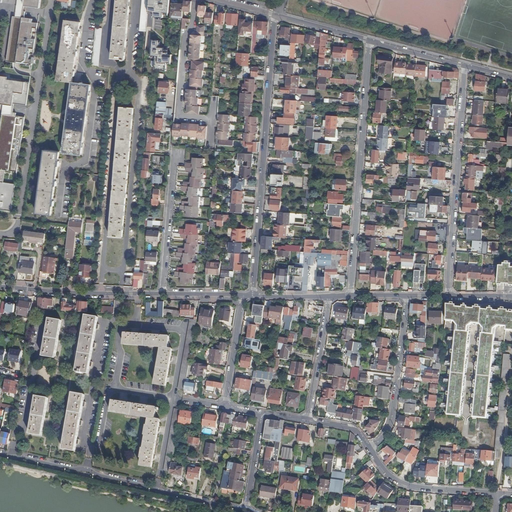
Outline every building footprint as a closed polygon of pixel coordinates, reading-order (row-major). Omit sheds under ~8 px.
[(0,0),(0,210),(12,212),(16,185),(1,182),(2,179),(3,179),(4,174),(2,174),(3,170),(17,173),(30,83),(8,80),(8,78),(0,76),(0,0),(25,0),(24,6),(40,9),(41,0),(0,0)] [(125,60),(129,0),(117,0),(112,59),(122,60),(122,61),(125,61),(125,60)] [(146,32),(148,0),(142,0),(140,32),(146,32)] [(156,0),(148,0),(148,12),(155,13),(155,18),(161,18),(162,14),(169,14),(169,0),(162,0),(162,1),(157,0),(156,0)] [(191,2),(184,2),(183,6),(183,12),(191,13),(191,2)] [(171,18),(182,19),(183,12),(183,6),(172,5),(172,9),(171,9),(170,13),(172,13),(171,18)] [(206,17),(206,13),(206,6),(199,6),(198,17),(206,17)] [(213,24),(214,14),(206,13),(206,17),(205,24),(213,24)] [(224,25),(225,14),(220,14),(220,17),(216,17),(215,24),(224,25)] [(227,25),(235,26),(237,26),(238,26),(238,15),(227,14),(226,25),(227,25)] [(39,21),(13,17),(7,62),(32,66),(38,22),(39,21)] [(246,20),(240,20),(239,37),(244,37),(244,36),(252,36),(253,35),(253,30),(253,28),(253,24),(248,23),(245,23),(246,21),(246,20)] [(79,32),(80,23),(65,21),(65,25),(66,26),(65,37),(63,37),(62,45),(64,45),(62,57),(61,57),(59,65),(61,65),(59,77),(58,77),(57,81),(72,83),(70,97),(72,97),(67,139),(65,138),(63,151),(67,152),(67,153),(77,155),(78,153),(82,153),(83,140),(81,140),(84,123),(86,123),(86,116),(84,116),(87,99),(89,99),(90,86),(86,86),(86,84),(82,84),(82,83),(80,83),(80,84),(76,83),(76,84),(72,85),(73,77),(74,77),(75,71),(74,71),(76,57),(77,57),(78,52),(76,51),(78,37),(80,37),(80,32),(79,32)] [(32,66),(30,78),(33,78),(36,60),(37,60),(39,47),(38,47),(42,23),(38,22),(32,66)] [(262,36),(268,36),(269,23),(255,22),(255,28),(258,28),(258,30),(263,31),(262,36)] [(98,66),(102,29),(95,28),(92,65),(98,66)] [(291,39),(291,37),(289,36),(290,29),(282,28),(282,31),(280,31),(280,37),(286,38),(286,41),(282,41),(281,55),(290,56),(291,46),(291,39)] [(320,52),(319,66),(324,66),(326,49),(327,49),(328,45),(326,45),(327,35),(321,34),(321,39),(321,41),(321,52),(320,52)] [(321,41),(321,39),(312,36),(310,36),(307,35),(306,43),(316,46),(315,49),(320,50),(321,41)] [(191,36),(191,43),(201,44),(202,37),(196,36),(191,36)] [(161,41),(151,41),(151,51),(150,56),(167,57),(168,48),(161,48),(161,41)] [(191,43),(190,51),(201,52),(201,51),(201,45),(201,44),(191,43)] [(348,56),(347,56),(347,61),(350,61),(350,57),(352,57),(352,58),(353,58),(358,58),(358,52),(353,52),(353,44),(349,44),(348,56)] [(338,46),(334,46),(333,58),(343,59),(344,48),(340,48),(338,48),(338,46)] [(193,59),(192,62),(200,63),(201,52),(190,51),(189,58),(193,59)] [(248,62),(248,55),(237,54),(237,66),(242,66),(248,67),(249,62),(248,62)] [(391,74),(393,58),(380,56),(379,63),(381,64),(380,73),(391,74)] [(203,71),(204,71),(205,63),(200,63),(192,62),(192,70),(203,71)] [(283,75),(288,76),(294,76),(294,64),(289,63),(286,63),(285,69),(283,69),(283,75)] [(396,63),(394,74),(406,74),(406,66),(406,65),(400,64),(400,63),(396,63)] [(416,66),(416,65),(412,65),(412,66),(406,66),(406,74),(405,76),(416,77),(416,66)] [(416,66),(416,77),(426,77),(427,67),(416,66)] [(443,78),(459,79),(459,73),(458,70),(457,70),(453,69),(453,73),(443,72),(443,78)] [(191,78),(202,79),(203,71),(192,70),(190,70),(190,78),(191,78)] [(443,79),(443,78),(443,72),(443,71),(430,70),(429,78),(443,79)] [(486,83),(486,77),(476,75),(476,91),(485,92),(485,86),(486,83)] [(288,76),(287,88),(292,88),(298,89),(299,77),(294,76),(288,76)] [(198,87),(203,88),(204,80),(202,79),(191,78),(190,87),(198,87)] [(252,92),(257,93),(258,87),(257,87),(255,87),(255,85),(256,80),(247,79),(246,85),(244,85),(243,92),(252,92)] [(318,85),(317,90),(321,91),(321,90),(326,90),(326,80),(321,79),(320,85),(318,85)] [(168,94),(169,83),(168,83),(168,81),(163,81),(163,83),(160,82),(159,93),(168,94)] [(442,94),(448,94),(450,94),(450,84),(443,83),(442,94)] [(186,97),(197,98),(198,87),(190,87),(190,90),(187,90),(186,97)] [(392,89),(381,88),(380,101),(387,101),(391,102),(392,89)] [(509,90),(498,89),(497,103),(508,104),(509,90)] [(240,104),(251,105),(252,92),(243,92),(241,91),(240,104)] [(355,103),(355,93),(344,92),(344,102),(355,103)] [(198,107),(198,98),(197,98),(186,97),(185,106),(187,106),(198,107)] [(387,101),(380,101),(378,101),(377,113),(383,113),(386,114),(387,101)] [(474,116),(483,117),(484,102),(483,101),(475,101),(474,116)] [(303,111),(303,113),(311,114),(312,104),(313,104),(313,103),(304,102),(303,111)] [(250,117),(251,105),(240,104),(239,116),(246,117),(250,117)] [(166,105),(157,105),(157,114),(165,115),(166,105)] [(187,114),(199,115),(200,107),(198,107),(187,106),(187,114)] [(445,118),(451,119),(452,106),(447,106),(444,106),(444,108),(443,108),(443,113),(446,113),(446,118),(445,118)] [(123,238),(134,109),(121,107),(110,237),(123,238)] [(49,122),(52,116),(46,113),(43,119),(49,122)] [(271,120),(271,124),(285,125),(285,124),(294,125),(295,114),(293,114),(285,113),(285,119),(281,118),(281,121),(278,120),(271,120)] [(387,118),(387,114),(386,114),(383,113),(382,114),(374,113),(374,123),(383,124),(383,123),(382,123),(382,117),(387,118)] [(230,124),(230,116),(222,115),(218,115),(218,123),(219,123),(230,124)] [(327,128),(337,129),(338,117),(327,116),(327,128)] [(482,126),(483,117),(474,116),(473,116),(473,125),(482,126)] [(257,126),(258,118),(250,117),(246,117),(245,125),(246,125),(257,126)] [(433,130),(444,131),(445,118),(441,118),(436,117),(435,117),(435,122),(434,122),(433,130)] [(229,132),(231,132),(231,124),(230,124),(219,123),(218,131),(229,132)] [(173,137),(181,138),(181,137),(182,125),(174,124),(173,135),(173,137)] [(181,137),(190,137),(191,125),(182,124),(182,125),(181,137)] [(191,125),(190,137),(198,138),(199,126),(199,125),(191,125)] [(256,134),(258,134),(259,126),(257,126),(246,125),(246,133),(256,134)] [(198,138),(198,139),(206,140),(207,127),(199,126),(198,138)] [(389,139),(390,139),(391,127),(380,126),(379,138),(389,139)] [(276,128),(275,137),(289,138),(289,129),(276,128)] [(487,139),(487,129),(470,128),(470,133),(472,133),(472,138),(487,139)] [(336,130),(336,129),(327,129),(326,138),(335,138),(335,137),(337,137),(338,131),(337,130),(336,130)] [(217,140),(228,141),(229,132),(218,131),(217,131),(217,140)] [(416,141),(425,142),(426,131),(417,131),(416,141)] [(244,142),(256,143),(256,134),(246,133),(244,133),(244,142)] [(277,144),(276,150),(289,151),(290,138),(289,138),(275,137),(275,142),(277,144)] [(388,142),(389,139),(379,138),(378,138),(378,151),(379,151),(388,151),(391,152),(392,142),(388,142)] [(257,152),(257,143),(256,143),(244,142),(242,142),(242,144),(244,144),(244,147),(250,148),(250,152),(257,152)] [(442,143),(427,142),(426,154),(441,155),(442,143)] [(315,154),(326,155),(326,150),(329,150),(331,150),(332,150),(332,149),(332,148),(333,145),(316,143),(315,154)] [(297,158),(298,152),(289,151),(276,150),(269,149),(269,155),(273,156),(272,158),(282,159),(282,157),(282,156),(284,156),(284,157),(287,157),(286,163),(294,164),(294,158),(297,158)] [(58,161),(59,153),(44,150),(44,155),(45,155),(43,167),(42,166),(41,174),(42,175),(41,186),(40,186),(39,194),(40,194),(37,209),(36,213),(51,215),(52,205),(53,206),(54,201),(53,201),(55,186),(56,186),(56,181),(55,181),(57,166),(59,166),(59,161),(58,161)] [(252,167),(253,155),(239,154),(238,166),(241,167),(252,167)] [(202,163),(202,159),(193,159),(193,164),(186,163),(185,168),(187,168),(186,172),(193,173),(193,178),(191,178),(191,184),(184,183),(183,188),(182,188),(181,192),(188,193),(188,198),(189,198),(189,203),(182,203),(182,207),(180,207),(180,211),(187,212),(186,217),(197,218),(197,214),(199,214),(200,209),(200,208),(202,208),(203,202),(198,202),(198,198),(196,198),(197,194),(198,194),(198,188),(200,188),(201,183),(200,182),(200,179),(202,179),(202,175),(203,175),(204,169),(202,169),(203,163),(202,163)] [(397,177),(398,177),(398,165),(387,164),(386,170),(389,170),(388,177),(397,177)] [(273,175),(284,176),(285,166),(274,165),(273,175)] [(483,172),(484,167),(469,165),(468,165),(467,178),(476,179),(477,179),(477,171),(483,172)] [(246,180),(251,180),(252,167),(241,167),(240,179),(246,180)] [(433,180),(444,181),(445,168),(434,167),(433,180)] [(151,187),(153,187),(154,183),(162,184),(163,176),(159,176),(153,175),(152,183),(151,183),(151,187)] [(283,185),(284,176),(273,175),(272,184),(283,185)] [(397,188),(397,177),(388,177),(368,175),(367,184),(374,184),(375,178),(378,179),(378,181),(382,181),(382,179),(385,179),(384,186),(388,186),(388,188),(397,188)] [(467,178),(465,178),(465,185),(467,185),(466,190),(475,191),(476,179),(467,178)] [(233,191),(242,192),(243,186),(246,186),(246,180),(240,179),(234,179),(233,191)] [(346,191),(347,180),(337,179),(336,190),(346,191)] [(407,191),(419,192),(420,180),(409,179),(409,183),(415,184),(414,188),(410,188),(408,183),(407,191)] [(155,188),(151,188),(150,195),(154,195),(154,200),(152,200),(152,204),(159,205),(160,190),(155,190),(155,188)] [(281,199),(282,189),(273,188),(272,198),(281,199)] [(232,203),(243,204),(243,199),(242,199),(242,197),(244,197),(244,192),(242,192),(233,191),(232,191),(232,196),(233,196),(232,203)] [(330,199),(330,204),(328,204),(343,205),(344,195),(338,195),(339,192),(329,191),(329,199),(330,199)] [(417,200),(418,192),(409,191),(409,199),(417,200)] [(505,193),(489,192),(489,195),(494,196),(494,195),(501,195),(501,197),(500,197),(500,198),(498,198),(498,200),(495,199),(495,205),(499,205),(504,206),(505,193)] [(472,194),(463,194),(463,203),(471,203),(472,194)] [(443,205),(443,198),(431,197),(430,204),(443,205)] [(281,205),(281,202),(271,201),(270,209),(273,209),(273,211),(280,211),(281,207),(282,207),(282,205),(281,205)] [(409,216),(426,216),(426,203),(410,203),(409,216)] [(471,203),(463,203),(462,212),(471,212),(471,210),(478,210),(478,204),(471,203)] [(243,209),(243,205),(232,204),(231,213),(244,214),(245,209),(243,209)] [(343,210),(343,205),(328,204),(328,210),(327,210),(326,216),(340,217),(340,209),(343,210)] [(386,214),(390,214),(390,209),(383,208),(383,206),(377,205),(377,213),(382,214),(386,214)] [(279,225),(288,226),(289,226),(290,214),(280,213),(279,225)] [(379,218),(380,214),(368,213),(368,217),(370,217),(370,221),(375,221),(375,218),(379,218)] [(229,216),(224,215),(211,214),(210,222),(210,227),(216,227),(216,224),(214,224),(214,222),(218,222),(218,226),(223,227),(223,221),(229,222),(229,216)] [(479,216),(469,216),(468,228),(478,229),(479,216)] [(340,217),(334,217),(333,223),(332,223),(332,225),(333,225),(333,227),(341,227),(342,217),(340,217)] [(67,237),(65,258),(72,259),(75,232),(82,232),(83,224),(69,222),(69,227),(67,237)] [(195,285),(196,280),(193,280),(193,274),(194,274),(195,268),(194,268),(194,264),(192,264),(192,261),(193,261),(194,255),(196,255),(196,249),(195,249),(195,246),(198,246),(198,242),(199,242),(199,236),(199,230),(201,230),(201,226),(198,226),(197,226),(187,225),(187,231),(180,230),(179,235),(181,235),(181,239),(187,240),(187,245),(186,245),(185,250),(178,250),(178,254),(176,254),(176,258),(183,259),(182,265),(184,265),(184,269),(177,269),(177,273),(175,273),(174,278),(181,278),(181,284),(186,284),(191,284),(191,285),(195,285)] [(275,232),(275,237),(285,238),(287,238),(288,226),(279,225),(277,225),(276,232),(275,232)] [(381,228),(381,227),(368,226),(367,235),(375,236),(376,228),(380,229),(380,228),(381,228)] [(247,230),(241,229),(234,229),(233,241),(241,242),(241,240),(246,241),(247,234),(248,234),(249,230),(247,230)] [(341,230),(332,229),(331,242),(340,242),(341,230)] [(23,241),(45,244),(46,234),(25,231),(23,241)] [(148,231),(147,242),(159,243),(159,237),(160,235),(160,232),(148,231)] [(420,241),(428,242),(428,241),(436,241),(436,234),(436,232),(421,231),(420,241)] [(262,249),(268,250),(271,250),(276,250),(301,252),(301,247),(286,246),(286,247),(281,246),(281,247),(275,247),(275,240),(285,241),(285,238),(275,237),(274,237),(263,236),(262,249)] [(377,238),(367,238),(367,243),(368,243),(368,250),(373,251),(376,251),(377,238)] [(18,252),(22,253),(23,241),(19,240),(19,244),(6,242),(5,250),(18,252)] [(306,240),(305,252),(319,253),(332,254),(348,255),(349,252),(327,250),(327,252),(319,251),(312,251),(312,249),(314,249),(314,245),(312,244),(312,243),(320,243),(321,241),(311,240),(306,240)] [(230,241),(229,253),(235,254),(245,255),(246,250),(241,249),(242,242),(241,242),(233,241),(230,241)] [(484,242),(475,241),(475,242),(474,245),(473,245),(473,250),(479,251),(479,249),(482,250),(482,251),(483,251),(484,242)] [(438,253),(439,244),(430,244),(429,253),(438,253)] [(308,265),(309,265),(313,266),(314,257),(317,257),(319,258),(319,253),(305,252),(305,257),(307,257),(307,259),(309,259),(308,265)] [(361,263),(358,263),(358,266),(372,267),(372,264),(370,264),(371,252),(362,252),(361,263)] [(402,261),(402,257),(401,257),(401,254),(400,254),(396,254),(396,252),(388,252),(388,256),(387,261),(392,261),(392,263),(395,263),(395,261),(402,261)] [(146,261),(157,262),(157,254),(147,253),(146,261)] [(318,260),(318,266),(321,266),(325,266),(331,267),(332,254),(319,253),(319,258),(319,259),(318,260)] [(43,254),(40,279),(47,279),(48,273),(54,273),(56,261),(58,261),(58,259),(45,257),(46,254),(43,254)] [(249,257),(251,258),(251,255),(245,255),(235,254),(235,263),(248,264),(249,257)] [(348,255),(332,254),(331,267),(325,266),(325,268),(325,274),(330,275),(337,275),(337,270),(337,265),(340,265),(343,266),(345,267),(348,267),(348,255)] [(407,256),(402,256),(402,257),(402,261),(401,266),(406,267),(406,262),(409,263),(409,267),(414,267),(414,257),(410,256),(410,254),(407,254),(407,256)] [(429,267),(435,268),(435,264),(437,265),(437,261),(432,260),(433,255),(430,255),(429,267)] [(20,261),(19,273),(33,274),(35,263),(29,262),(20,261)] [(135,273),(133,288),(138,288),(138,280),(140,281),(140,279),(144,279),(145,264),(145,261),(142,261),(141,269),(141,273),(135,273)] [(511,265),(511,266),(511,262),(503,262),(503,264),(499,264),(498,282),(511,283),(511,265)] [(207,263),(206,274),(211,275),(211,273),(220,274),(221,264),(207,263)] [(91,272),(92,272),(93,265),(89,264),(88,271),(81,270),(80,276),(81,276),(90,277),(91,272)] [(426,264),(415,264),(414,282),(418,283),(419,278),(420,278),(420,283),(425,283),(426,264)] [(222,265),(221,291),(225,291),(226,277),(234,278),(234,274),(234,269),(230,269),(230,271),(225,271),(225,266),(222,265)] [(295,281),(303,282),(303,278),(304,268),(294,267),(294,266),(290,266),(289,271),(289,275),(295,275),(295,281)] [(457,280),(468,281),(468,278),(468,277),(469,267),(458,266),(457,280)] [(477,279),(482,280),(483,268),(469,267),(468,277),(477,278),(477,279)] [(277,282),(288,283),(289,275),(289,271),(278,270),(277,282)] [(371,275),(371,272),(366,271),(365,272),(363,272),(363,275),(361,275),(360,280),(369,280),(369,275),(371,275)] [(386,272),(372,271),(371,282),(380,283),(380,284),(386,284),(386,272)] [(264,285),(274,286),(275,274),(266,274),(264,285)] [(37,303),(33,303),(32,310),(39,310),(39,309),(48,309),(48,307),(53,307),(53,301),(39,299),(39,307),(36,307),(37,303)] [(67,299),(63,299),(62,311),(75,312),(75,307),(72,306),(67,306),(67,305),(67,299)] [(32,310),(33,303),(19,301),(17,314),(31,316),(32,310)] [(76,307),(76,312),(87,313),(88,303),(79,303),(78,307),(76,307)] [(15,305),(3,304),(0,318),(0,325),(2,326),(5,312),(14,313),(15,305)] [(150,315),(151,304),(147,304),(146,316),(158,317),(158,315),(150,315)] [(379,304),(368,304),(368,314),(379,314),(379,304)] [(265,308),(265,307),(254,305),(253,313),(257,314),(256,317),(259,318),(260,314),(264,315),(265,308)] [(426,327),(426,307),(411,305),(410,311),(421,312),(421,327),(426,327)] [(191,306),(182,306),(181,316),(196,316),(196,309),(191,309),(191,306)] [(448,330),(450,331),(455,331),(446,413),(457,414),(459,391),(463,391),(470,326),(472,324),(473,309),(467,308),(454,307),(446,306),(446,316),(445,330),(448,330)] [(202,307),(200,322),(213,323),(215,308),(202,307)] [(282,324),(284,308),(278,307),(277,308),(277,309),(271,308),(271,309),(265,308),(264,315),(263,317),(277,320),(276,325),(281,326),(282,324)] [(348,320),(349,310),(338,308),(336,318),(348,320)] [(220,322),(230,323),(232,311),(222,309),(220,322)] [(365,321),(367,311),(354,309),(353,319),(365,321)] [(398,310),(386,309),(385,319),(396,321),(398,310)] [(472,324),(474,324),(479,325),(480,310),(476,309),(473,309),(472,324)] [(511,313),(507,313),(484,310),(480,310),(479,325),(481,327),(472,415),(473,415),(487,417),(494,342),(505,343),(506,332),(511,332),(511,313)] [(291,326),(292,321),(294,311),(289,311),(289,315),(285,314),(284,322),(286,322),(286,325),(291,326)] [(442,315),(429,315),(429,326),(442,326),(442,315)] [(97,325),(98,318),(86,316),(76,372),(78,372),(78,374),(84,375),(84,373),(89,374),(90,367),(92,368),(93,363),(91,362),(93,348),(95,349),(96,344),(94,344),(96,330),(98,330),(99,325),(97,325)] [(61,321),(49,319),(48,326),(46,326),(45,331),(47,331),(45,345),(43,344),(42,349),(44,350),(43,357),(55,359),(61,321)] [(196,321),(190,320),(178,389),(184,390),(189,366),(189,363),(196,321)] [(255,324),(250,323),(248,339),(255,340),(257,327),(261,328),(262,325),(255,324)] [(303,337),(311,339),(312,330),(305,329),(303,337)] [(346,329),(344,337),(343,336),(342,341),(351,342),(353,335),(354,335),(355,330),(346,329)] [(426,345),(426,332),(415,332),(414,339),(414,343),(415,343),(426,345)] [(134,335),(125,334),(124,345),(162,348),(155,385),(166,387),(167,382),(168,382),(169,379),(168,379),(170,362),(172,362),(172,359),(171,359),(173,350),(169,349),(170,337),(157,336),(158,335),(154,335),(154,336),(137,335),(137,334),(134,333),(134,335)] [(297,347),(298,345),(294,344),(294,340),(296,333),(290,333),(290,335),(288,346),(294,347),(297,347)] [(278,344),(288,346),(290,335),(287,335),(286,340),(279,338),(278,344)] [(248,339),(246,339),(245,348),(254,349),(254,347),(259,348),(261,341),(259,341),(255,340),(248,339)] [(381,349),(387,350),(388,343),(388,341),(383,340),(383,344),(380,343),(378,343),(377,345),(372,344),(372,348),(381,349)] [(349,342),(347,354),(360,357),(360,354),(356,353),(357,344),(349,342)] [(293,353),(294,347),(288,346),(278,344),(277,350),(282,350),(281,358),(288,359),(290,352),(293,353)] [(387,350),(381,349),(379,360),(388,361),(390,350),(387,350)] [(426,358),(433,359),(433,355),(438,355),(439,350),(433,349),(433,353),(426,352),(426,358)] [(22,352),(11,350),(9,360),(20,362),(22,352)] [(222,351),(212,350),(210,363),(222,365),(223,360),(221,360),(222,351)] [(359,367),(361,357),(360,357),(347,354),(345,367),(348,367),(353,368),(353,366),(356,367),(359,367)] [(495,452),(495,453),(496,453),(495,455),(500,455),(501,445),(502,445),(504,424),(503,424),(509,356),(503,355),(495,452)] [(243,357),(242,368),(249,370),(251,370),(253,358),(243,357)] [(409,357),(407,368),(419,369),(419,367),(420,367),(420,364),(419,364),(419,363),(420,358),(409,357)] [(387,372),(388,362),(372,360),(371,370),(387,372)] [(440,372),(440,368),(437,368),(438,363),(439,363),(439,361),(438,361),(432,360),(431,368),(437,369),(437,372),(440,372)] [(296,372),(295,376),(302,377),(305,364),(297,363),(297,364),(294,363),(294,366),(293,372),(296,372)] [(210,366),(195,364),(193,376),(203,378),(204,370),(209,370),(210,366)] [(330,364),(327,376),(333,377),(335,378),(341,379),(343,366),(330,364)] [(356,369),(353,368),(351,380),(357,381),(359,371),(359,369),(356,369)] [(439,379),(440,372),(437,372),(421,370),(420,376),(424,377),(439,379)] [(273,378),(273,374),(266,373),(254,371),(253,378),(272,382),(273,378)] [(367,376),(368,372),(359,371),(357,381),(361,381),(361,382),(367,383),(368,376),(367,376)] [(380,387),(389,388),(390,379),(377,377),(376,386),(380,387)] [(436,384),(439,385),(439,379),(424,377),(423,382),(436,384)] [(305,393),(307,379),(297,378),(295,391),(305,393)] [(341,379),(335,378),(334,382),(336,382),(334,390),(336,390),(337,391),(345,392),(347,380),(341,379)] [(245,389),(251,390),(252,382),(237,379),(236,389),(245,390),(245,389)] [(3,392),(17,395),(20,382),(16,381),(15,382),(9,381),(6,380),(5,380),(3,392)] [(416,382),(406,380),(405,388),(412,389),(412,387),(415,388),(416,382)] [(223,389),(224,384),(210,382),(203,381),(203,385),(209,386),(208,393),(214,394),(215,388),(223,389)] [(186,384),(184,391),(194,393),(195,386),(186,384)] [(378,399),(391,401),(391,396),(389,395),(390,388),(389,388),(380,387),(379,394),(378,399)] [(267,391),(254,389),(252,401),(265,403),(267,391)] [(331,390),(326,389),(325,393),(324,399),(333,400),(334,401),(336,390),(334,390),(331,390)] [(271,390),(269,403),(280,405),(282,392),(271,390)] [(85,395),(72,393),(63,449),(75,452),(76,445),(79,445),(79,440),(77,440),(80,426),(82,427),(83,422),(80,421),(83,408),(85,408),(86,403),(84,402),(85,395)] [(301,396),(289,394),(287,406),(298,408),(301,396)] [(354,408),(364,410),(364,406),(370,406),(371,398),(362,397),(355,396),(354,404),(354,406),(354,408)] [(430,401),(428,401),(427,405),(429,405),(429,408),(436,409),(438,397),(430,396),(430,401)] [(49,399),(36,397),(35,403),(33,403),(32,408),(34,409),(32,422),(30,422),(29,427),(31,427),(30,434),(42,436),(49,399)] [(323,399),(322,399),(321,405),(327,407),(335,408),(335,405),(332,404),(333,400),(324,399),(323,399)] [(122,402),(113,401),(111,412),(149,419),(148,426),(147,426),(145,435),(146,436),(144,449),(143,449),(142,458),(141,466),(152,468),(154,460),(155,460),(155,456),(154,456),(158,432),(160,432),(160,429),(159,429),(160,420),(155,420),(157,408),(145,406),(145,405),(142,405),(142,406),(125,403),(125,402),(122,401),(122,402)] [(326,412),(337,414),(337,407),(338,405),(335,405),(335,408),(327,407),(326,412)] [(412,405),(406,405),(405,414),(414,415),(415,406),(412,405)] [(341,419),(352,420),(353,418),(353,409),(337,407),(337,414),(336,417),(341,418),(341,419)] [(164,471),(170,472),(172,464),(181,410),(174,409),(164,471)] [(353,409),(353,418),(354,418),(354,419),(361,420),(362,410),(354,409),(353,409)] [(179,423),(191,425),(193,413),(181,411),(179,423)] [(221,423),(220,427),(223,427),(224,427),(225,424),(234,425),(235,417),(236,414),(232,413),(232,416),(223,414),(221,423)] [(218,416),(205,414),(203,425),(216,427),(218,416)] [(240,417),(235,417),(234,425),(234,427),(247,429),(249,419),(240,417)] [(420,419),(410,417),(410,419),(401,417),(399,427),(405,428),(404,429),(408,430),(409,422),(419,423),(420,419)] [(268,421),(267,422),(264,440),(281,443),(283,430),(281,430),(279,431),(272,429),(272,428),(279,429),(279,428),(283,429),(284,421),(281,421),(280,423),(268,421)] [(370,423),(366,428),(371,434),(375,431),(378,428),(380,422),(370,421),(370,423)] [(399,428),(398,428),(398,433),(402,434),(401,440),(406,440),(414,441),(416,431),(408,430),(404,429),(399,428)] [(310,443),(311,438),(309,438),(309,436),(310,431),(300,430),(298,441),(310,443)] [(0,438),(0,443),(3,444),(8,445),(10,434),(1,433),(0,438)] [(353,468),(353,464),(354,455),(355,451),(357,452),(359,454),(363,452),(358,445),(355,447),(352,446),(353,442),(354,442),(354,437),(351,434),(347,467),(353,468)] [(236,440),(235,449),(245,451),(247,442),(236,440)] [(214,459),(216,445),(207,444),(205,457),(214,459)] [(453,452),(452,463),(465,464),(466,450),(462,450),(461,454),(460,454),(460,456),(456,455),(456,452),(457,446),(454,446),(453,449),(453,452)] [(390,455),(394,458),(394,457),(396,454),(388,447),(385,450),(390,455)] [(268,448),(266,461),(271,462),(272,462),(277,463),(277,461),(275,461),(275,459),(273,459),(275,449),(268,448)] [(291,460),(293,449),(283,448),(281,458),(291,460)] [(416,457),(420,450),(413,449),(407,460),(414,464),(417,458),(416,457)] [(397,459),(405,462),(410,454),(402,450),(400,455),(399,454),(397,459)] [(478,460),(478,451),(474,451),(474,456),(471,455),(469,455),(466,455),(465,464),(474,465),(474,464),(477,464),(478,460)] [(495,453),(495,452),(478,451),(478,460),(495,461),(495,453)] [(440,454),(440,463),(445,463),(445,462),(450,463),(451,455),(440,454)] [(387,467),(394,458),(390,455),(384,462),(387,467)] [(327,472),(332,473),(334,457),(325,456),(325,462),(329,463),(327,472)] [(394,458),(387,467),(390,469),(397,460),(394,457),(394,458)] [(369,468),(374,464),(371,460),(360,470),(363,473),(368,469),(369,468)] [(271,462),(266,461),(264,469),(266,469),(265,472),(274,474),(274,470),(280,471),(280,463),(277,463),(272,462),(271,462)] [(241,482),(242,475),(245,466),(235,464),(235,465),(230,463),(228,472),(225,471),(221,488),(229,490),(229,489),(243,493),(245,483),(241,482)] [(170,472),(170,473),(182,476),(183,468),(177,467),(177,465),(172,464),(170,472)] [(413,477),(426,478),(427,466),(422,465),(416,465),(413,477)] [(196,478),(200,479),(202,469),(196,468),(196,470),(190,469),(188,479),(195,480),(196,478)] [(359,476),(368,485),(376,476),(373,474),(368,469),(363,473),(359,476)] [(332,473),(331,476),(331,482),(329,492),(343,494),(345,475),(332,473)] [(299,480),(283,477),(281,489),(297,492),(299,480)] [(319,491),(329,492),(331,482),(321,481),(319,491)] [(365,488),(371,495),(375,491),(374,490),(377,487),(371,481),(365,488)] [(388,499),(389,498),(394,491),(384,484),(380,489),(378,492),(388,499)] [(260,497),(276,500),(277,489),(262,487),(260,497)] [(370,503),(371,503),(378,492),(380,489),(377,487),(374,490),(375,491),(371,495),(366,501),(370,503)] [(302,505),(312,506),(314,495),(304,494),(303,498),(302,505)] [(352,511),(355,511),(357,498),(343,496),(342,507),(348,508),(348,510),(352,511)] [(398,505),(396,511),(410,511),(410,507),(411,501),(404,501),(404,502),(398,502),(398,505)] [(453,510),(472,511),(473,503),(462,502),(462,503),(458,502),(458,501),(454,501),(453,510)] [(370,511),(371,504),(359,502),(358,508),(359,510),(361,510),(363,508),(365,508),(364,511),(370,511)] [(376,510),(378,510),(383,511),(384,504),(371,503),(370,503),(371,504),(370,511),(371,511),(372,511),(374,511),(376,510)]
